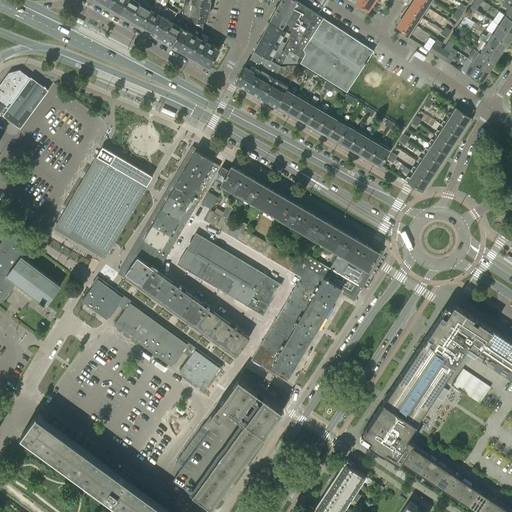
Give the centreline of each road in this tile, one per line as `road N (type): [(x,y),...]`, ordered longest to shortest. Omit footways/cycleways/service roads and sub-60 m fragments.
road 1 (tertiary): [(0,58),(50,48),(169,95),(412,236)]
road 2 (tertiary): [(425,217),(16,9)]
road 3 (tertiary): [(416,252),(238,511)]
road 4 (tertiary): [(275,511),(436,265)]
road 5 (residential): [(237,51),(220,83),(70,1)]
road 6 (residential): [(491,109),(378,36)]
